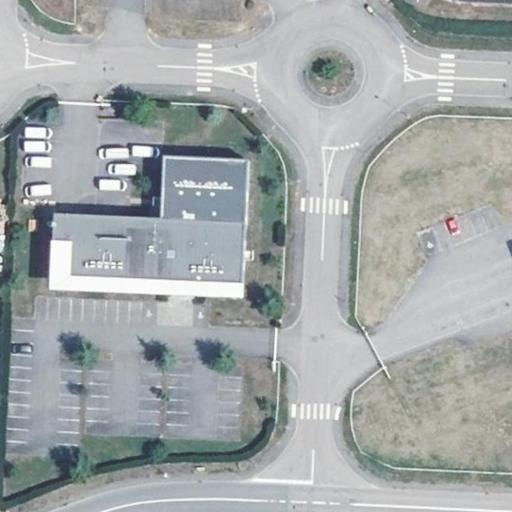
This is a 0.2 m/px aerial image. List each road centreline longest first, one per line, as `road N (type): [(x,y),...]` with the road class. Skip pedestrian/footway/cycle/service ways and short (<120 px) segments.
road 1 (unclassified): [(308,504),(326,124)]
road 2 (unclassified): [(2,59),(280,68)]
road 3 (unclassified): [(107,511),(183,500),(308,504)]
road 4 (unclassified): [(308,504),(474,511)]
road 5 (unclassified): [(381,74),(368,39),(334,23),(298,35),(280,68)]
road 6 (unclassified): [(381,74),(511,79)]
